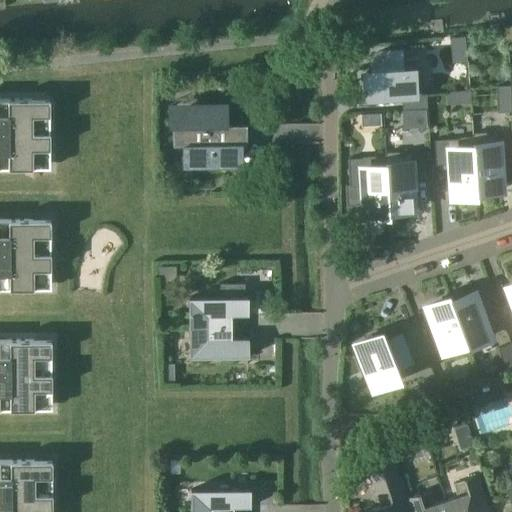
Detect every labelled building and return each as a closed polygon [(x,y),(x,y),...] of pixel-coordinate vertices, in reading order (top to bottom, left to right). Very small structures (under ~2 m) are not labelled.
[(427,107),(426,93),(422,93),(421,82),(420,82),(420,69),(407,70),(407,69),(400,69),(399,52),(373,54),(374,71),(370,71),(370,72),(366,72),(366,79),(367,98),(383,96),(383,98),(395,97),(395,96),(402,95),(403,109),(427,107)] [(511,92),(511,85),(497,86),(498,112),(511,111),(511,92)] [(50,168),(49,99),(0,99),(0,167),(32,168),(50,168)] [(227,108),(183,108),(183,125),(173,125),(173,145),(183,145),(183,161),(242,160),(242,144),(247,144),(247,124),(227,124),(227,108)] [(498,132),(473,134),(477,194),(478,194),(477,191),(501,189),(500,173),(502,173),(501,161),(500,161),(498,132)] [(452,196),(477,194),(473,134),(472,134),(472,138),(460,139),(460,138),(434,140),(436,165),(450,164),(450,167),(449,168),(450,180),(451,180),(452,196)] [(386,153),(385,153),(385,156),(386,156),(389,210),(390,210),(414,209),(413,193),(414,193),(413,179),(412,180),(412,177),(426,176),(424,151),(399,152),(399,153),(386,154),(386,153)] [(349,184),(345,184),(347,208),(348,208),(348,205),(364,205),(364,215),(390,213),(390,210),(389,210),(386,156),(385,156),(348,158),(349,184)] [(0,219),(0,288),(51,288),(50,219),(0,219)] [(159,279),(176,278),(175,266),(159,266),(159,279)] [(189,297),(189,326),(231,326),(231,315),(249,314),(248,296),(245,296),(245,283),(220,283),(220,296),(189,297)] [(474,292),(451,300),(466,342),(467,345),(490,336),(484,318),(486,317),(482,306),(480,307),(474,292)] [(450,297),(426,306),(432,321),(429,322),(433,333),(436,333),(443,350),(466,342),(451,300),(450,297)] [(231,326),(189,326),(189,356),(249,356),(249,337),(232,338),(231,326)] [(409,360),(400,336),(383,343),(382,339),(381,339),(380,335),(373,338),(373,337),(356,344),(362,359),(359,360),(364,371),(367,370),(374,388),(384,384),(384,383),(396,378),(395,374),(395,373),(393,367),(409,360)] [(51,408),(51,340),(0,339),(0,408),(34,408),(51,408)] [(498,348),(508,373),(511,371),(511,347),(511,344),(498,348)] [(447,372),(435,376),(444,401),(456,396),(447,372)] [(431,406),(444,401),(435,376),(422,381),(431,406)] [(498,380),(471,389),(477,405),(503,397),(498,380)] [(461,412),(458,401),(447,404),(449,410),(455,413),(461,412)] [(420,434),(413,437),(416,445),(423,442),(420,434)] [(409,511),(406,498),(394,461),(392,455),(376,460),(369,437),(353,442),(360,465),(367,463),(381,507),(369,511),(409,511)] [(398,443),(389,446),(392,455),(394,461),(403,459),(398,443)] [(170,459),(160,459),(160,473),(170,473),(170,459)] [(0,511),(51,511),(52,460),(0,460),(0,511)] [(458,495),(446,499),(450,511),(476,511),(475,508),(488,504),(480,475),(455,483),(458,495)] [(190,511),(233,511),(233,507),(251,506),(250,488),(191,489),(190,511)] [(430,491),(406,498),(409,511),(450,511),(446,499),(433,503),(430,491)]
